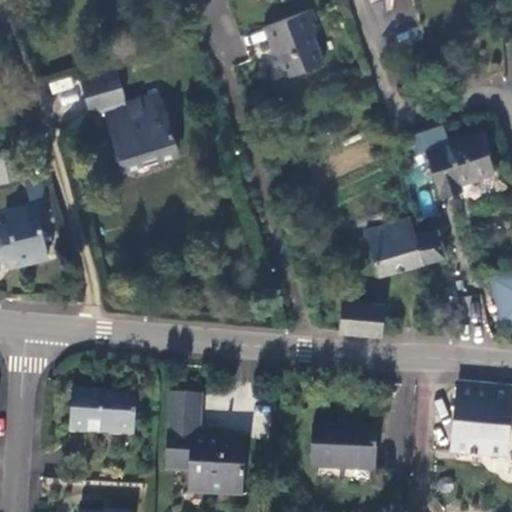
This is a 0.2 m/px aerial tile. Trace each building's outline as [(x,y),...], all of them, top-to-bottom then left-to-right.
[(312,9),(263,26),(270,43),(274,42),(287,77),(323,64),(314,38),(319,27),(312,9)] [(115,67),(112,59),(96,65),(98,73),(115,67)] [(81,78),(93,112),(105,109),(123,169),(177,152),(159,92),(128,102),(117,67),(115,67),(98,73),(81,78)] [(53,78),(54,111),(79,110),(77,77),(53,78)] [(463,184),(494,175),(483,131),(429,148),(442,195),(456,191),(464,189),(463,184)] [(18,154),(0,158),(0,183),(24,178),(18,154)] [(53,258),(36,208),(5,219),(9,230),(0,233),(0,262),(7,265),(19,261),(22,269),(53,258)] [(382,274),(427,261),(418,232),(413,217),(368,228),(382,274)] [(418,232),(427,261),(446,255),(443,244),(438,227),(421,231),(418,232)] [(511,270),(491,275),(502,322),(511,319),(511,270)] [(342,332),(383,334),(386,306),(346,303),(342,332)] [(511,432),(511,389),(462,385),(455,451),(509,457),(511,432)] [(141,390),(101,388),(101,396),(92,395),(93,387),(74,387),(72,431),(138,434),(141,390)] [(101,396),(101,388),(93,387),(92,395),(101,396)] [(203,394),(171,392),(168,451),(191,453),(190,471),(189,493),(244,495),(247,448),(227,448),(227,439),(201,438),(203,394)] [(312,468),(377,471),(379,428),(347,427),(347,430),(332,430),(314,429),(312,468)] [(247,440),(227,439),(227,448),(247,448),(247,440)] [(168,451),(167,469),(190,471),(191,453),(168,451)]
